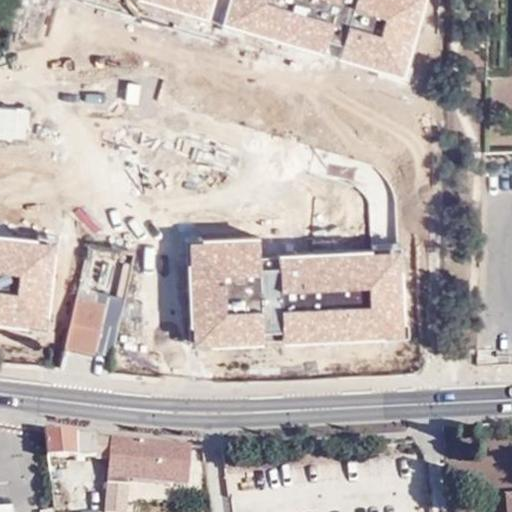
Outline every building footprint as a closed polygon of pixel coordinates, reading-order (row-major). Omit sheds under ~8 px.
[(50,0),(45,20),(84,31),(79,46),(122,58),(138,1),(135,0),(50,0)] [(142,0),(211,20),(216,0),(142,0)] [(231,0),(224,26),(326,55),(329,44),(344,48),(340,60),(406,78),(427,0),(231,0)] [(187,133),(189,113),(169,111),(167,131),(187,133)] [(0,323),(47,329),(57,244),(0,237),(0,323)] [(190,244),(194,350),(265,347),(265,335),(284,334),(285,345),(407,340),(403,252),(279,257),(279,269),(265,270),(264,241),(190,244)] [(79,288),(66,348),(112,358),(125,298),(79,288)] [(49,436),(51,466),(98,459),(101,442),(49,436)] [(101,442),(98,459),(111,460),(114,443),(101,442)] [(187,489),(189,448),(114,443),(110,473),(109,491),(129,492),(130,492),(130,484),(187,489)] [(109,491),(106,511),(127,511),(129,492),(109,491)]
